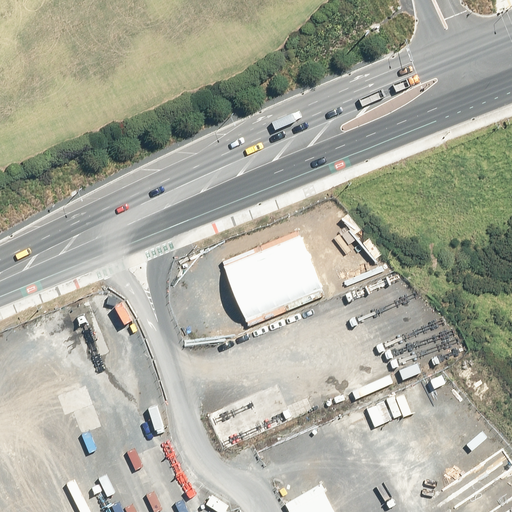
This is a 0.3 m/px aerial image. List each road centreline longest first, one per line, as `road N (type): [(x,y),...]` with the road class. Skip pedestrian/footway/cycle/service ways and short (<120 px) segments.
road 1 (trunk): [(0,253),(379,74),(511,24)]
road 2 (trunk): [(476,88),(0,285)]
